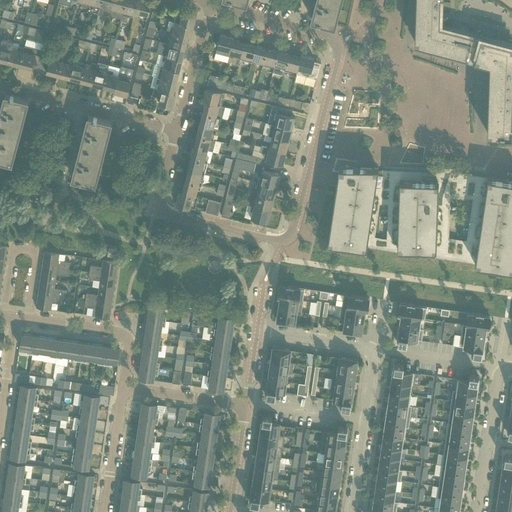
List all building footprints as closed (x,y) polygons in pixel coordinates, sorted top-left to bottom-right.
[(86,11),(98,14),(101,0),(89,0),(88,5),(87,8),(86,11)] [(97,17),(94,28),(101,30),(104,16),(109,17),(113,0),(101,0),(98,14),(97,17)] [(113,0),(109,15),(121,18),(122,14),(125,0),(113,0)] [(137,0),(125,0),(122,14),(121,18),(120,20),(126,22),(128,16),(133,17),(138,0),(137,0)] [(137,0),(138,0),(135,12),(142,14),(148,15),(149,11),(151,2),(151,1),(147,0),(137,0)] [(315,6),(311,19),(334,25),(338,10),(339,6),(340,0),(316,0),(315,0),(314,6),(315,6)] [(511,0),(415,0),(414,43),(489,63),(487,134),(511,134),(511,0)] [(161,4),(160,4),(155,2),(151,15),(157,17),(161,4)] [(175,20),(174,21),(191,26),(193,26),(197,13),(178,8),(175,20)] [(24,22),(30,24),(33,13),(27,12),(24,22)] [(33,13),(30,24),(36,25),(39,15),(33,13)] [(171,26),(170,32),(187,36),(188,32),(189,33),(191,26),(174,21),(173,27),(171,26)] [(155,28),(148,26),(146,36),(153,38),(155,28)] [(29,27),(27,35),(34,36),(36,29),(29,27)] [(170,32),(167,43),(185,48),(187,40),(186,40),(187,36),(170,32)] [(229,53),(233,39),(233,36),(220,33),(215,52),(228,56),(229,53)] [(145,38),(143,49),(149,50),(152,39),(145,38)] [(1,44),(0,46),(0,59),(8,62),(12,48),(13,42),(2,39),(1,42),(1,44)] [(23,48),(19,64),(31,67),(31,66),(37,68),(40,58),(41,55),(43,44),(26,39),(24,48),(23,48)] [(115,39),(113,46),(118,47),(117,49),(123,50),(125,42),(115,39)] [(229,56),(239,59),(244,42),(233,39),(229,53),(229,56)] [(159,41),(156,53),(160,54),(164,54),(181,59),(182,55),(183,55),(185,48),(167,43),(163,42),(159,41)] [(8,62),(19,64),(23,48),(18,47),(19,43),(13,42),(12,48),(8,62)] [(244,42),(239,59),(245,60),(250,62),(251,59),(255,45),(244,42)] [(251,59),(250,62),(256,63),(262,65),(266,48),(255,45),(251,59)] [(266,48),(262,65),(268,66),(273,68),(277,51),(266,48)] [(140,60),(149,62),(152,52),(142,50),(140,60)] [(273,68),(272,72),(283,75),(284,71),(289,54),(277,51),(273,68)] [(164,62),(163,66),(179,71),(181,63),(180,63),(181,59),(164,54),(162,62),(164,62)] [(290,75),(295,76),(296,73),(300,56),(289,54),(284,71),(290,72),(290,75)] [(300,56),(296,73),(316,78),(320,63),(319,62),(319,63),(313,61),(314,57),(301,54),(300,56)] [(46,72),(58,75),(63,58),(57,56),(56,59),(44,56),(41,69),(47,70),(46,72)] [(58,75),(69,77),(73,63),(67,62),(68,59),(63,58),(58,75)] [(69,77),(81,80),(85,64),(73,61),(73,63),(69,77)] [(97,65),(92,83),(103,86),(107,70),(109,65),(98,62),(97,65)] [(81,80),(92,83),(97,65),(91,63),(90,65),(85,64),(81,80)] [(120,66),(119,71),(131,75),(133,71),(120,66)] [(159,71),(158,77),(175,82),(176,78),(177,78),(179,71),(163,66),(161,72),(159,71)] [(103,86),(114,89),(118,75),(112,73),(113,71),(107,70),(103,86)] [(114,89),(114,92),(127,95),(131,77),(118,74),(118,75),(114,89)] [(209,75),(207,84),(220,88),(222,78),(209,75)] [(158,83),(157,89),(176,94),(176,93),(174,93),(175,85),(174,85),(175,82),(158,77),(156,83),(158,83)] [(130,96),(137,97),(141,85),(134,83),(130,96)] [(233,84),(231,91),(242,94),(244,87),(233,84)] [(176,94),(157,89),(153,88),(151,96),(161,98),(159,103),(172,106),(176,94)] [(206,88),(203,101),(205,102),(221,106),(224,93),(206,88)] [(255,90),(253,97),(266,100),(268,93),(268,91),(261,89),(261,91),(255,89),(255,90)] [(268,93),(266,100),(276,103),(278,95),(268,93)] [(0,125),(19,130),(22,118),(23,114),(27,100),(5,94),(1,107),(1,106),(0,108),(0,125)] [(278,95),(276,103),(285,105),(286,105),(287,98),(278,95)] [(291,97),(288,105),(308,110),(308,111),(310,102),(291,97)] [(205,102),(202,113),(219,117),(222,118),(228,119),(230,108),(221,106),(205,102)] [(272,105),(268,123),(271,124),(272,124),(291,129),(294,117),(290,116),(291,110),(272,105)] [(202,113),(199,124),(213,128),(214,122),(217,122),(219,117),(202,113)] [(83,134),(80,146),(103,152),(111,121),(88,115),(85,128),(84,128),(82,134),(83,134)] [(199,124),(197,136),(213,140),(214,134),(211,133),(213,128),(199,124)] [(268,135),(288,141),(291,129),(272,124),(271,124),(268,135)] [(19,130),(0,125),(0,158),(12,161),(19,130)] [(197,136),(194,147),(207,150),(212,151),(215,140),(213,140),(197,136)] [(261,146),(285,152),(288,141),(271,136),(270,142),(268,141),(266,147),(261,146)] [(230,138),(228,144),(237,146),(238,140),(230,138)] [(75,164),(72,177),(95,183),(99,168),(100,164),(103,152),(80,146),(77,159),(76,158),(75,164)] [(238,152),(236,158),(252,162),(262,165),(264,159),(282,164),(285,152),(261,146),(259,152),(265,153),(263,158),(253,156),(238,152)] [(194,147),(191,158),(207,162),(209,156),(206,156),(207,150),(194,147)] [(191,158),(188,169),(201,173),(204,174),(206,168),(207,162),(191,158)] [(225,158),(223,166),(230,168),(232,159),(225,158)] [(236,158),(233,171),(239,172),(240,169),(253,172),(253,171),(257,172),(256,176),(259,176),(257,182),(276,187),(279,175),(261,170),(262,165),(252,162),(236,158)] [(366,249),(378,170),(378,168),(339,166),(328,243),(366,249)] [(188,169),(185,180),(201,185),(203,180),(203,179),(204,174),(201,173),(188,169)] [(231,178),(228,187),(235,188),(238,180),(231,178)] [(511,270),(511,181),(487,178),(475,265),(511,270)] [(185,180),(182,192),(195,195),(197,189),(200,190),(201,185),(185,180)] [(436,251),(439,183),(399,181),(397,250),(436,251)] [(255,187),(254,193),(256,194),(273,198),(273,197),(274,197),(276,192),(275,192),(276,187),(257,182),(256,187),(255,187)] [(228,187),(225,198),(232,200),(235,188),(228,187)] [(189,207),(195,209),(199,196),(195,195),(182,192),(179,191),(176,204),(189,207)] [(470,258),(479,192),(474,192),(467,241),(464,240),(462,257),(470,258)] [(253,199),(252,205),(270,210),(273,198),(256,194),(255,199),(253,199)] [(225,198),(221,215),(228,217),(233,200),(232,200),(225,198)] [(205,212),(211,213),(215,200),(208,199),(205,212)] [(211,213),(218,215),(221,202),(215,200),(211,213)] [(270,210),(252,205),(250,211),(253,211),(251,217),(267,222),(270,210)] [(108,246),(107,255),(115,256),(116,247),(108,246)] [(44,250),(42,265),(69,269),(70,262),(64,261),(65,254),(59,253),(44,250)] [(90,265),(89,272),(116,275),(118,261),(103,259),(102,267),(90,265)] [(42,265),(40,279),(55,281),(56,274),(68,276),(69,269),(42,265)] [(100,280),(99,287),(114,289),(116,275),(89,272),(88,279),(100,280)] [(40,279),(38,293),(65,297),(66,290),(54,288),(55,281),(40,279)] [(278,291),(277,295),(278,295),(278,297),(280,298),(298,300),(298,299),(302,300),(304,289),(299,289),(293,288),(293,286),(287,286),(287,287),(280,286),(279,291),(278,291)] [(86,296),(85,299),(112,303),(114,289),(99,287),(98,294),(86,293),(86,294),(86,296)] [(65,297),(38,293),(36,307),(51,309),(52,302),(64,303),(65,297)] [(337,293),(335,305),(342,306),(347,307),(347,308),(364,310),(367,310),(367,309),(368,309),(369,304),(368,304),(368,299),(361,298),(361,297),(356,296),(356,297),(349,296),(344,295),(344,294),(337,293)] [(279,308),(279,309),(301,313),(303,300),(302,300),(298,299),(298,300),(280,298),(279,303),(278,302),(278,308),(279,308)] [(112,303),(85,299),(84,306),(96,308),(95,315),(109,318),(112,303)] [(399,309),(398,313),(399,313),(399,315),(425,318),(426,307),(414,305),(414,304),(408,303),(408,304),(401,303),(400,309),(399,309)] [(149,306),(148,318),(166,321),(166,315),(163,314),(164,308),(149,306)] [(340,319),(345,319),(363,322),(363,320),(364,320),(365,315),(364,315),(364,310),(347,308),(347,307),(342,306),(340,319)] [(277,311),(277,316),(278,316),(277,321),(294,324),(296,312),(279,309),(278,311),(277,311)] [(190,312),(183,311),(181,323),(188,324),(190,312)] [(467,324),(467,325),(488,328),(489,317),(483,316),(483,314),(477,313),(476,315),(469,313),(467,324)] [(399,315),(401,316),(401,321),(400,321),(399,324),(400,324),(400,326),(423,329),(418,328),(420,318),(425,319),(425,318),(399,315)] [(214,322),(214,328),(232,330),(233,318),(219,316),(218,322),(214,322)] [(148,318),(146,330),(160,332),(167,333),(169,321),(166,321),(148,318)] [(345,319),(343,331),(361,334),(362,328),(363,329),(364,323),(362,323),(363,322),(345,319)] [(462,324),(461,335),(484,338),(484,337),(485,337),(486,333),(485,333),(485,328),(488,328),(467,325),(467,324),(462,324)] [(398,335),(397,343),(406,344),(407,338),(409,339),(421,340),(423,329),(400,326),(399,331),(398,331),(397,335),(398,335)] [(204,327),(202,338),(210,339),(215,340),(230,342),(232,330),(214,328),(209,327),(208,327),(204,327)] [(146,330),(144,342),(161,344),(166,345),(167,333),(160,332),(146,330)] [(26,353),(32,354),(35,336),(23,334),(21,349),(27,350),(26,353)] [(461,335),(459,346),(471,348),(473,348),(472,354),(481,356),(482,348),(483,348),(484,344),(483,344),(484,338),(461,335)] [(32,357),(31,359),(43,361),(44,358),(45,352),(47,337),(35,336),(32,354),(32,357)] [(43,361),(55,363),(56,356),(59,339),(47,337),(45,352),(44,358),(43,361)] [(62,355),(68,356),(71,341),(59,339),(56,356),(62,357),(62,355)] [(212,346),(211,351),(228,354),(230,342),(215,340),(214,346),(212,346)] [(74,359),(80,360),(82,343),(71,341),(68,356),(74,357),(74,359)] [(144,342),(142,354),(157,356),(158,350),(160,350),(161,344),(144,342)] [(86,358),(92,359),(94,344),(82,343),(80,360),(86,361),(86,358)] [(98,363),(104,364),(106,346),(94,344),(92,359),(98,360),(98,363)] [(106,346),(104,364),(109,365),(110,362),(116,363),(118,348),(106,346)] [(271,358),(271,360),(288,362),(289,362),(290,350),(273,348),(272,353),(271,353),(270,358),(271,358)] [(213,358),(212,364),(226,366),(228,354),(211,351),(210,358),(213,358)] [(142,354),(141,366),(159,368),(159,362),(156,362),(157,356),(142,354)] [(355,372),(355,371),(356,371),(357,366),(356,366),(357,360),(335,357),(333,369),(355,372)] [(287,372),(292,373),(293,363),(289,362),(288,362),(271,360),(270,369),(287,372)] [(208,369),(207,375),(225,378),(226,366),(212,364),(211,369),(208,369)] [(392,371),(392,375),(392,381),(413,384),(414,373),(404,371),(402,371),(403,365),(394,364),(393,372),(392,371)] [(159,368),(141,366),(139,378),(154,380),(155,374),(158,374),(159,368)] [(270,369),(268,379),(286,382),(287,372),(270,369)] [(333,369),(332,378),(354,382),(355,372),(333,369)] [(172,383),(179,384),(181,372),(174,371),(172,383)] [(14,380),(18,380),(28,382),(30,375),(15,372),(14,380)] [(183,384),(190,385),(192,373),(185,372),(183,384)] [(225,378),(207,375),(206,381),(209,382),(208,388),(223,390),(225,378)] [(455,390),(476,393),(477,388),(478,384),(477,384),(478,376),(469,375),(468,381),(466,381),(456,379),(455,390)] [(330,388),(335,389),(352,392),(354,382),(332,378),(330,388)] [(286,382),(268,379),(267,384),(266,384),(266,388),(267,388),(266,396),(275,398),(276,391),(284,393),(286,382)] [(392,381),(390,392),(411,395),(411,394),(409,394),(410,384),(412,384),(413,384),(392,381)] [(21,385),(20,397),(37,399),(38,393),(35,393),(36,387),(21,385)] [(99,392),(111,394),(113,394),(115,387),(101,385),(99,392)] [(352,392),(335,389),(333,400),(342,401),(341,407),(350,409),(351,401),(352,401),(353,397),(352,397),(352,392)] [(452,390),(451,401),(474,404),(476,393),(455,390),(453,389),(452,390)] [(75,392),(73,405),(80,406),(90,407),(97,408),(98,400),(99,396),(93,395),(89,394),(84,394),(82,393),(75,392)] [(390,392),(388,402),(412,406),(412,405),(409,405),(411,395),(390,392)] [(20,397),(18,409),(33,411),(34,405),(36,405),(37,399),(20,397)] [(451,401),(449,411),(473,415),(474,404),(451,401)] [(143,402),(141,415),(159,417),(160,411),(156,411),(157,405),(143,402)] [(388,402),(387,413),(410,416),(412,406),(388,402)] [(79,412),(78,418),(80,418),(95,420),(97,408),(90,407),(80,406),(79,412)] [(179,408),(178,418),(177,420),(185,421),(186,409),(179,408)] [(18,409),(16,421),(33,423),(34,417),(32,417),(33,411),(18,409)] [(200,417),(200,423),(218,426),(219,414),(205,411),(204,418),(200,417)] [(449,411),(448,422),(471,425),(473,415),(449,411)] [(387,413),(385,424),(409,427),(410,416),(387,413)] [(141,415),(139,426),(154,429),(155,422),(158,423),(159,417),(141,415)] [(261,427),(260,432),(278,435),(279,424),(271,423),(272,417),(263,415),(262,423),(261,423),(260,427),(261,427)] [(77,423),(77,430),(94,432),(95,420),(80,418),(80,424),(77,423)] [(16,421),(14,432),(29,435),(30,429),(32,429),(33,423),(16,421)] [(448,422),(446,433),(469,436),(471,425),(448,422)] [(202,429),(201,436),(216,438),(218,426),(200,423),(199,429),(202,429)] [(385,424),(384,434),(405,437),(406,427),(408,427),(409,427),(385,424)] [(139,426),(137,438),(154,441),(155,435),(153,434),(154,429),(139,426)] [(329,431),(327,442),(344,445),(345,440),(346,440),(347,436),(346,436),(347,428),(338,426),(337,433),(329,431)] [(78,436),(77,442),(92,444),(94,432),(77,430),(76,435),(78,436)] [(14,432),(13,444),(30,447),(31,441),(28,441),(29,435),(14,432)] [(284,436),(278,435),(260,432),(259,444),(282,447),(284,436)] [(446,433),(445,443),(468,447),(469,436),(446,433)] [(383,436),(382,445),(401,448),(402,437),(404,438),(405,437),(384,434),(383,436)] [(198,441),(197,447),(214,450),(216,438),(201,436),(200,441),(198,441)] [(137,438),(136,450),(150,452),(151,446),(153,447),(154,441),(137,438)] [(75,441),(73,453),(90,456),(92,444),(77,442),(75,441)] [(151,446),(150,452),(152,453),(158,453),(160,442),(154,441),(153,447),(151,446)] [(321,453),(325,454),(343,456),(344,445),(327,442),(322,441),(321,453)] [(445,443),(443,454),(466,458),(468,447),(445,443)] [(13,444),(11,457),(28,459),(30,447),(13,444)] [(257,454),(281,457),(282,447),(259,444),(257,454)] [(382,445),(381,456),(399,458),(401,448),(382,445)] [(198,453),(198,459),(212,462),(214,450),(197,447),(196,453),(198,453)] [(136,450),(134,462),(151,465),(157,465),(158,460),(152,459),(149,458),(150,452),(136,450)] [(71,465),(73,466),(79,466),(88,468),(90,456),(73,453),(72,459),(71,465)] [(438,453),(436,464),(441,465),(465,468),(466,458),(443,454),(438,453)] [(257,454),(256,465),(279,468),(281,457),(257,454)] [(325,454),(324,463),(341,465),(343,456),(325,454)] [(503,463),(502,467),(503,467),(502,472),(511,473),(511,456),(505,455),(504,463),(503,463)] [(381,456),(379,466),(402,470),(402,469),(397,469),(399,458),(381,456)] [(194,465),(193,471),(211,474),(212,462),(198,459),(197,465),(194,465)] [(10,462),(8,474),(25,477),(31,478),(32,466),(25,465),(10,462)] [(151,465),(134,462),(132,474),(147,476),(147,470),(150,470),(151,465)] [(324,463),(323,472),(340,474),(341,465),(324,463)] [(279,468),(256,465),(254,476),(271,478),(277,479),(279,468)] [(441,465),(440,475),(441,476),(463,479),(465,468),(441,465)] [(379,466),(377,477),(401,481),(402,470),(379,466)] [(211,474),(193,471),(192,477),(195,477),(194,483),(209,486),(211,474)] [(317,481),(321,482),(339,484),(340,474),(323,472),(318,471),(317,481)] [(501,473),(500,477),(501,477),(501,483),(511,484),(511,473),(502,472),(502,474),(501,473)] [(76,479),(75,484),(92,487),(94,475),(80,473),(79,479),(76,479)] [(8,474),(7,486),(21,488),(29,489),(30,483),(25,483),(25,477),(8,474)] [(440,475),(438,486),(461,490),(463,479),(441,476),(440,475)] [(254,476),(252,486),(270,489),(271,478),(254,476)] [(377,477),(376,488),(394,491),(396,480),(401,481),(377,477)] [(125,479),(124,491),(140,494),(141,488),(139,488),(140,481),(125,479)] [(317,481),(315,490),(320,491),(337,494),(339,484),(321,482),(317,481)] [(499,484),(499,488),(500,488),(499,494),(511,495),(511,484),(501,483),(500,484),(499,484)] [(74,490),(73,496),(75,496),(90,499),(92,487),(75,484),(74,490)] [(432,485),(431,496),(437,497),(441,498),(441,497),(460,500),(461,490),(438,486),(432,485)] [(7,486),(5,498),(22,501),(27,501),(29,490),(21,489),(21,488),(7,486)] [(250,503),(259,505),(260,499),(268,500),(270,489),(252,486),(252,491),(251,491),(250,495),(251,495),(250,503)] [(376,488),(374,498),(397,502),(398,501),(393,501),(394,491),(376,488)] [(190,495),(189,501),(206,504),(208,491),(193,489),(192,495),(190,495)] [(124,491),(122,503),(136,505),(137,499),(140,499),(140,494),(124,491)] [(320,491),(319,500),(336,503),(337,494),(320,491)] [(498,495),(497,499),(498,499),(497,504),(511,506),(511,495),(499,494),(499,495),(498,495)] [(72,502),(72,508),(88,511),(90,499),(75,496),(74,503),(72,502)] [(441,498),(440,508),(458,511),(460,500),(441,497),(441,498)] [(5,498),(3,510),(16,511),(17,511),(18,511),(20,511),(22,501),(5,498)] [(374,498),(373,509),(391,511),(395,511),(397,502),(374,498)] [(319,500),(317,509),(335,511),(336,503),(319,500)] [(190,507),(189,511),(204,511),(206,504),(189,501),(188,507),(190,507)] [(122,503),(120,511),(137,511),(138,511),(139,506),(136,505),(122,503)]
